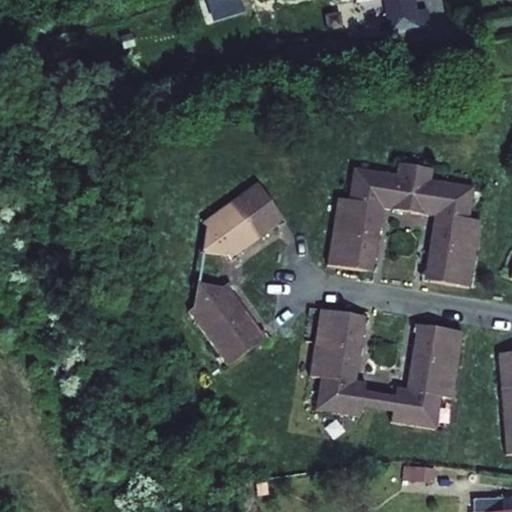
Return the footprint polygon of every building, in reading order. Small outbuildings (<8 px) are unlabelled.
[(371,0),(384,0),(389,31),(428,25),(426,10),(414,12),(412,0),(354,0),(355,2),(371,0)] [(287,50),(289,65),(342,57),(339,42),(287,50)] [(27,76),(51,68),(43,45),(19,53),(27,76)] [(262,56),(264,71),(284,67),(282,53),(262,56)] [(125,95),(127,115),(196,107),(193,87),(125,95)] [(430,181),(432,169),(397,164),(396,175),(390,210),(425,216),(430,181)] [(348,204),(382,209),(390,210),(396,175),(353,169),(348,200),(348,204)] [(468,219),(473,187),(430,181),(425,216),(433,217),(468,222),(468,219)] [(257,241),(285,222),(257,184),(230,203),(257,241)] [(348,200),(337,199),(332,234),(377,241),(382,209),(348,204),(348,200)] [(257,241),(230,203),(202,223),(206,227),(201,252),(226,257),(232,252),(235,256),(257,241)] [(474,255),(479,220),(468,219),(468,222),(433,217),(428,248),(474,255)] [(327,265),(366,271),(367,264),(374,265),(377,241),(332,234),(327,265)] [(474,255),(428,248),(425,273),(431,274),(430,281),(469,287),(474,255)] [(226,257),(230,262),(235,256),(232,252),(226,257)] [(425,273),(423,280),(430,281),(431,274),(425,273)] [(245,312),(229,291),(225,294),(221,288),(196,284),(192,309),(188,312),(207,339),(245,312)] [(229,291),(226,284),(221,288),(225,294),(229,291)] [(314,345),(359,352),(364,325),(357,324),(358,316),(319,310),(314,345)] [(227,367),(266,339),(245,312),(207,339),(227,367)] [(364,325),(366,317),(358,316),(357,324),(364,325)] [(415,333),(410,360),(456,367),(461,332),(422,326),(421,333),(415,333)] [(314,345),(309,377),(320,379),(320,375),(355,380),(359,352),(314,345)] [(511,386),(511,352),(498,354),(501,388),(511,386)] [(410,360),(406,388),(441,393),(440,397),(451,399),(456,367),(410,360)] [(315,410),(360,417),(361,409),(364,392),(365,382),(355,380),(320,375),(320,379),(315,410)] [(511,386),(501,388),(503,421),(511,420),(511,386)] [(392,414),(390,422),(435,429),(440,397),(441,393),(406,388),(396,387),(394,397),(392,414)] [(394,397),(364,392),(361,409),(392,414),(394,397)] [(506,455),(511,454),(511,420),(503,421),(506,455)] [(434,485),(436,470),(403,466),(401,480),(434,485)] [(511,511),(511,499),(500,500),(500,511),(511,511)] [(500,511),(500,500),(472,501),(472,511),(500,511)]
